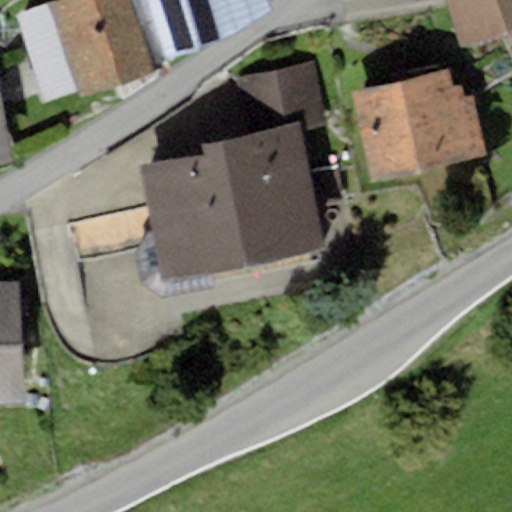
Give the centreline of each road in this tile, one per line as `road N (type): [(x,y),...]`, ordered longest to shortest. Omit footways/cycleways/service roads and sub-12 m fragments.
road 1 (residential): [(54,511),(357,348),(511,251)]
road 2 (residential): [(0,198),(301,0)]
